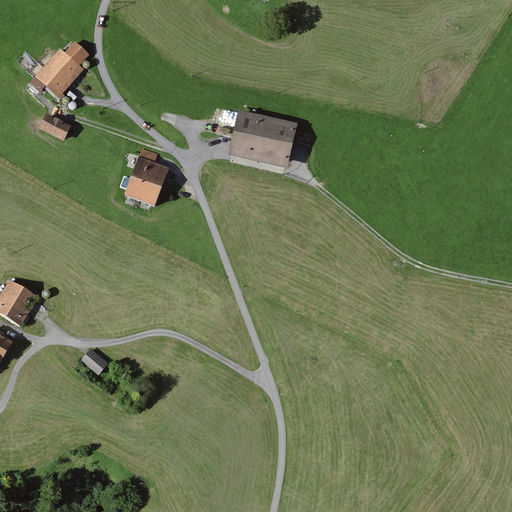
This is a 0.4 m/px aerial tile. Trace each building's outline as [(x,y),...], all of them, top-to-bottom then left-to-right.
[(60,52),(22,92),(33,101),(43,91),(58,105),(62,100),(59,97),(81,73),(76,69),(87,58),(73,45),(63,56),(60,52)] [(237,113),(226,158),(285,172),(296,127),(237,113)] [(38,132),(61,145),(69,130),(46,117),(38,132)] [(122,198),(152,210),(167,171),(137,159),(122,198)] [(0,296),(0,318),(19,330),(36,300),(8,283),(0,296)] [(0,365),(1,366),(13,346),(0,338),(0,365)] [(81,363),(99,378),(109,365),(91,351),(81,363)]
